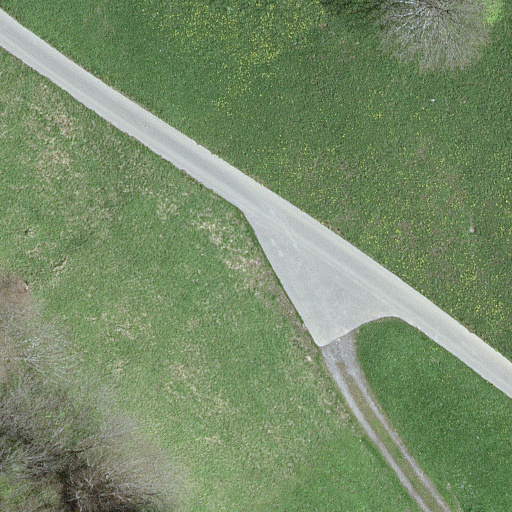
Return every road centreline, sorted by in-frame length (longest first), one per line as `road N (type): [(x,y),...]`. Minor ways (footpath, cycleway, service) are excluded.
road 1 (unclassified): [(0,29),(511,382)]
road 2 (track): [(260,203),(347,390),(437,511)]
